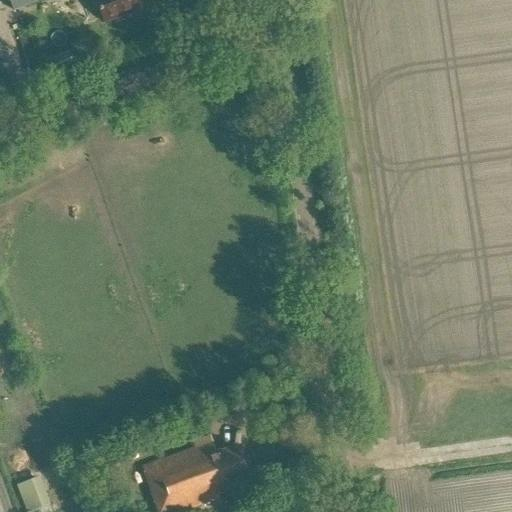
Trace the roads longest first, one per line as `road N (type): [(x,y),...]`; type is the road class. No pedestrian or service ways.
road 1 (unclassified): [(344,511),(279,28)]
road 2 (unclassified): [(0,135),(279,28)]
